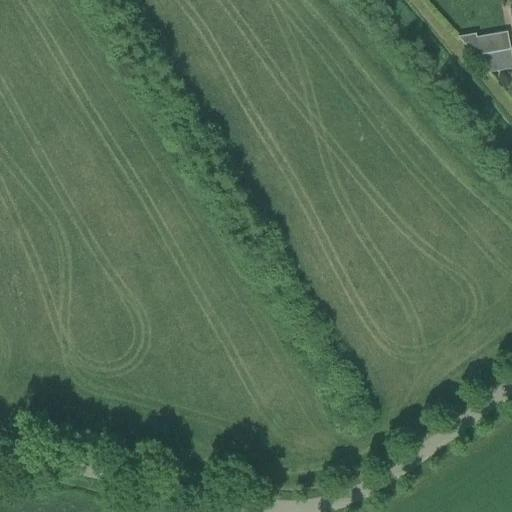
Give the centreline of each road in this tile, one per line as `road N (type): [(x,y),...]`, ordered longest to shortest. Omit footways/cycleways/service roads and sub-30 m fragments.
road 1 (unclassified): [(0,443),(270,504)]
road 2 (unclassified): [(270,504),(332,499),(390,472),(511,384)]
